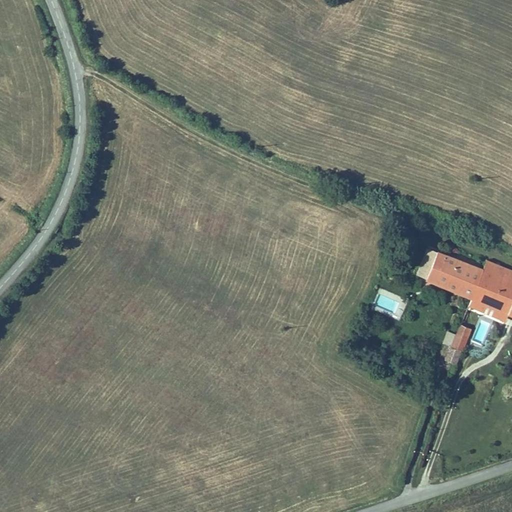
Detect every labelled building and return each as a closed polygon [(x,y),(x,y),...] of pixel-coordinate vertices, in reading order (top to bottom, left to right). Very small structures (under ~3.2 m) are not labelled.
[(472,296),(483,268),(445,253),(436,250),(425,278),(472,296)] [(483,268),(472,296),(508,310),(511,311),(511,269),(487,259),(483,268)] [(505,318),(508,310),(472,296),(469,304),(505,318)] [(472,328),(459,322),(450,344),(461,348),(463,349),(472,328)] [(461,348),(450,344),(444,359),(455,363),(461,348)]
